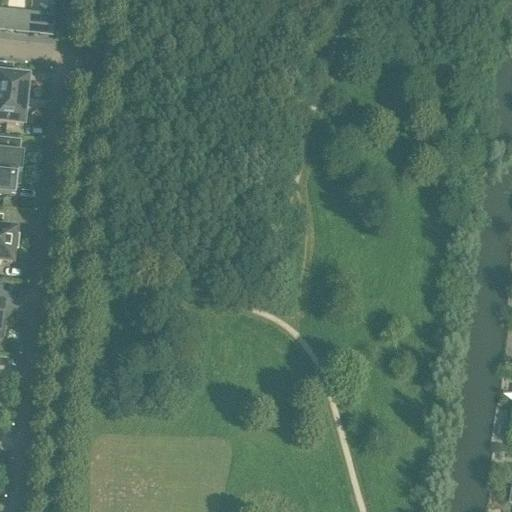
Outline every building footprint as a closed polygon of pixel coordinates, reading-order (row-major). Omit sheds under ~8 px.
[(17,13),(15,34),(28,35),(30,14),(17,13)] [(41,16),(39,33),(39,37),(52,38),(54,17),(41,16)] [(13,66),(0,64),(0,124),(22,127),(27,80),(12,78),(13,66)] [(0,197),(14,199),(17,175),(21,175),(23,155),(19,155),(20,142),(0,140),(0,197)] [(0,263),(11,265),(13,251),(17,251),(19,237),(14,236),(15,233),(0,231),(0,263)]
